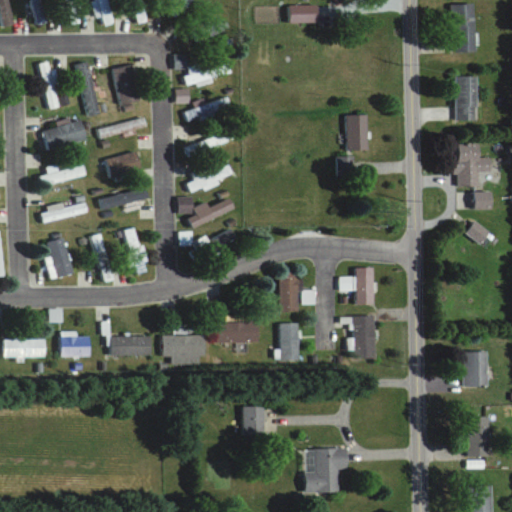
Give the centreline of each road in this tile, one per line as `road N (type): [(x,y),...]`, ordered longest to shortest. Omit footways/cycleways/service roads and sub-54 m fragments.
road 1 (residential): [(414,254),(286,247),(169,288),(0,296),(13,45),(154,42),(161,51),(169,288)]
road 2 (residential): [(420,511),(408,0)]
road 3 (residential): [(13,45),(20,296)]
